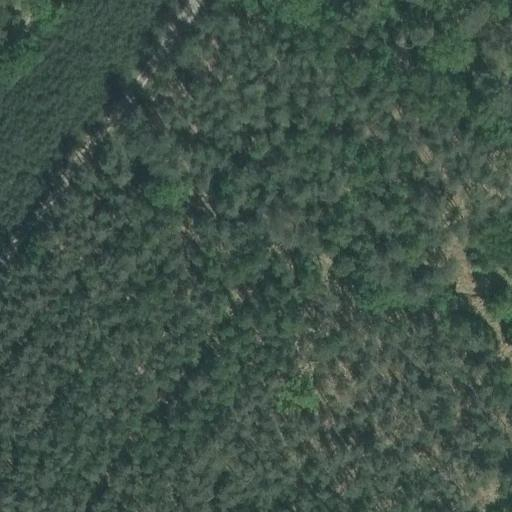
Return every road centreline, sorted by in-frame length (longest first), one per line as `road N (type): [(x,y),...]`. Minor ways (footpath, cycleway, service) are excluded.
road 1 (track): [(184,0),(0,255)]
road 2 (track): [(511,113),(285,0)]
